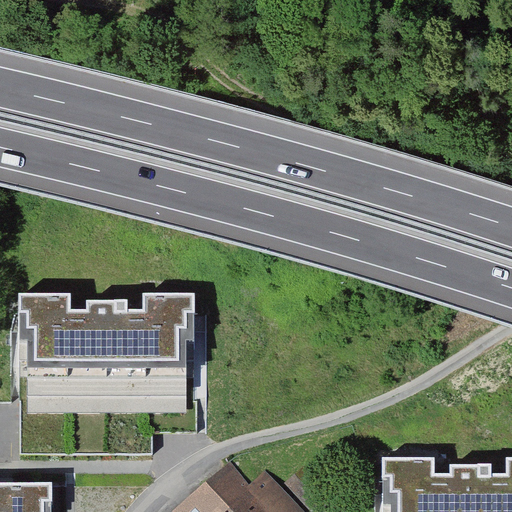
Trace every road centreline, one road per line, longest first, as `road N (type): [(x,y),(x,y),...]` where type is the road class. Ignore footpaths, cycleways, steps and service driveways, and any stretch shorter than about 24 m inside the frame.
road 1 (motorway): [(0,149),(288,222),(511,291)]
road 2 (motorway): [(511,223),(273,151),(0,85)]
road 3 (residential): [(511,333),(425,388),(215,457),(183,476),(150,511)]
